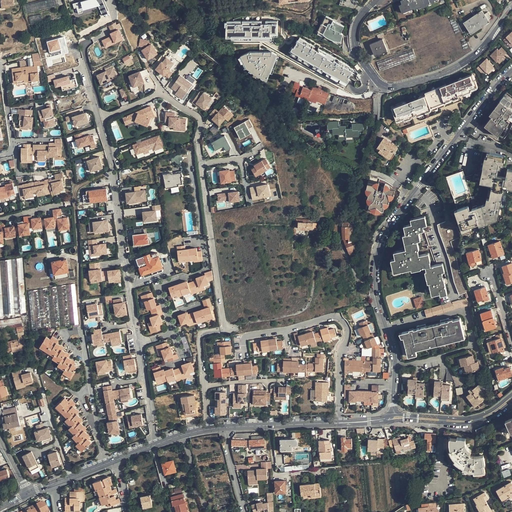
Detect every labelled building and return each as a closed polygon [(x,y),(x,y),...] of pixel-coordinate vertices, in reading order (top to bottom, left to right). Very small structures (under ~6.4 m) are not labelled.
[(90,0),(87,0),(73,4),(74,9),(77,8),(78,13),(82,12),(83,9),(98,5),(103,16),(108,13),(101,0),(91,0),(90,0)] [(400,0),(401,3),(400,4),(403,11),(410,9),(413,7),(414,8),(417,7),(420,6),(419,5),(426,2),(427,3),(429,2),(433,1),(432,0),(400,0)] [(459,0),(455,2),(458,9),(478,0),(459,0)] [(403,11),(400,4),(398,5),(401,12),(404,14),(411,11),(410,9),(403,11)] [(65,8),(30,18),(33,28),(68,18),(65,8)] [(464,22),(470,31),(471,32),(488,20),(482,10),(464,22)] [(333,20),(325,16),(316,30),(336,41),(338,42),(340,34),(338,33),(341,26),(332,21),(333,20)] [(224,21),(225,37),(278,36),(278,21),(224,21)] [(111,32),(112,34),(102,40),(106,48),(125,38),(120,28),(111,32)] [(65,39),(69,38),(75,36),(74,32),(74,29),(67,31),(67,32),(63,33),(64,36),(65,39)] [(336,41),(316,30),(315,32),(317,33),(322,35),(329,39),(330,41),(334,43),(336,41)] [(297,37),(289,50),(347,84),(355,70),(297,37)] [(149,41),(140,39),(139,47),(144,48),(145,49),(142,50),(144,52),(145,55),(149,60),(158,54),(152,44),(151,44),(149,41)] [(387,49),(385,45),(382,39),(370,44),(374,54),(387,49)] [(495,62),(495,61),(502,55),(504,53),(500,48),(497,50),(495,49),(489,54),(495,62)] [(249,51),(239,56),(245,68),(266,80),(275,54),(271,52),(249,51)] [(128,55),(122,58),(125,64),(131,60),(128,55)] [(483,70),(484,71),(490,65),(491,65),(485,58),(475,67),(480,73),(483,70)] [(34,65),(26,67),(28,81),(31,80),(39,79),(37,65),(42,64),(41,60),(33,61),(34,65)] [(170,69),(162,62),(156,69),(165,76),(165,75),(169,78),(172,73),(169,71),(170,69)] [(28,81),(26,67),(25,66),(20,67),(11,68),(13,79),(18,78),(19,82),(28,81)] [(113,68),(97,75),(101,84),(117,76),(113,68)] [(146,69),(141,72),(143,78),(149,75),(146,69)] [(143,82),(144,80),(143,78),(141,72),(140,71),(129,76),(131,81),(130,81),(131,84),(130,85),(132,91),(138,88),(137,86),(140,85),(139,83),(143,82)] [(62,85),(63,90),(79,86),(77,78),(71,79),(70,74),(57,78),(56,73),(48,75),(49,81),(55,80),(56,86),(62,85)] [(473,80),(470,74),(425,93),(426,96),(395,109),(398,114),(395,115),(395,116),(398,121),(405,118),(406,120),(413,117),(418,115),(425,112),(432,109),(439,106),(445,103),(446,103),(445,101),(452,98),(459,95),(464,92),(471,89),(471,87),(478,84),(475,79),(473,80)] [(186,80),(180,76),(172,88),(177,92),(175,94),(182,99),(191,87),(185,82),(186,80)] [(317,101),(323,103),(328,98),(318,88),(313,86),(312,89),(306,87),(304,86),(300,84),(300,83),(295,81),(291,91),(295,93),(295,95),(308,100),(308,98),(317,101)] [(511,94),(507,91),(504,95),(506,97),(500,105),(497,104),(492,110),(495,112),(492,116),(487,122),(490,125),(488,128),(495,133),(497,131),(501,133),(511,120),(509,119),(511,116),(511,94)] [(203,95),(200,92),(192,103),(196,105),(197,104),(200,106),(204,109),(212,99),(204,93),(203,95)] [(337,96),(329,93),(328,96),(328,98),(325,104),(325,107),(332,110),(332,108),(340,111),(341,108),(345,110),(345,108),(350,110),(350,108),(354,109),(356,104),(348,101),(348,99),(337,95),(337,96)] [(504,95),(497,104),(500,105),(506,97),(504,95)] [(47,108),(38,111),(41,121),(43,129),(55,126),(54,119),(55,119),(50,104),(46,105),(47,108)] [(151,106),(123,118),(127,128),(140,123),(148,126),(151,118),(150,118),(155,116),(151,106)] [(218,112),(215,109),(210,114),(214,118),(212,119),(214,120),(215,122),(219,125),(225,119),(231,112),(224,106),(218,112)] [(20,119),(19,123),(24,124),(24,125),(28,125),(32,126),(32,117),(30,117),(30,114),(32,114),(32,109),(25,108),(25,109),(18,109),(18,113),(19,113),(19,119),(20,119)] [(175,113),(166,112),(165,122),(169,123),(169,127),(179,127),(179,129),(185,130),(186,119),(179,119),(179,118),(175,117),(175,113)] [(231,112),(225,119),(228,121),(234,115),(231,112)] [(249,128),(254,126),(250,119),(235,126),(241,138),(252,133),(249,128)] [(328,122),(328,133),(339,132),(339,136),(346,135),(346,138),(353,138),(353,134),(358,133),(363,133),(362,123),(352,124),(352,128),(346,128),(346,125),(339,126),(339,121),(328,122)] [(215,136),(217,139),(225,135),(235,153),(239,151),(228,129),(215,136)] [(82,132),(75,134),(78,147),(90,143),(91,148),(96,146),(93,136),(91,136),(91,134),(83,137),(82,132)] [(141,145),(133,147),(136,154),(159,146),(159,149),(163,147),(159,136),(140,142),(141,145)] [(226,146),(227,149),(231,148),(227,136),(213,140),(215,149),(226,146)] [(380,149),(390,156),(393,151),(394,151),(397,146),(384,137),(376,149),(378,151),(380,149)] [(57,150),(61,150),(61,139),(54,139),(54,142),(54,144),(49,144),(49,153),(57,153),(57,150)] [(21,146),(21,157),(27,157),(27,153),(33,153),(33,146),(30,146),(30,143),(23,143),(23,146),(21,146)] [(37,153),(37,157),(45,157),(45,153),(49,153),(49,144),(40,144),(40,145),(36,145),(36,144),(33,144),(33,146),(33,153),(37,153)] [(389,157),(390,156),(380,149),(378,151),(389,157)] [(503,160),(505,160),(506,155),(487,151),(487,154),(495,156),(495,157),(498,158),(498,159),(503,160)] [(503,190),(504,185),(506,176),(498,174),(498,173),(500,167),(501,168),(502,164),(503,160),(498,159),(498,158),(495,157),(495,156),(487,154),(486,156),(488,157),(486,167),(483,167),(481,175),(473,173),(471,181),(466,182),(463,183),(459,171),(445,175),(456,208),(463,230),(471,227),(470,224),(479,221),(480,224),(498,218),(504,191),(503,190)] [(100,156),(90,159),(85,161),(86,165),(89,164),(91,170),(103,167),(100,156)] [(256,176),(272,168),(267,158),(251,166),(256,176)] [(171,162),(154,166),(155,173),(173,169),(172,162),(171,162)] [(219,182),(237,181),(236,168),(220,170),(221,174),(219,175),(219,182)] [(141,170),(119,175),(121,185),(143,180),(141,170)] [(56,192),(55,190),(64,188),(61,177),(63,177),(63,173),(55,174),(55,178),(49,180),(50,188),(51,193),(56,192)] [(177,183),(178,185),(182,184),(181,177),(182,177),(181,173),(175,174),(176,176),(172,176),(171,173),(162,175),(165,189),(171,188),(170,184),(177,183)] [(473,173),(464,176),(466,182),(471,181),(473,173)] [(45,181),(41,181),(42,184),(40,184),(40,182),(39,181),(34,182),(36,191),(37,193),(47,191),(47,188),(50,188),(49,180),(49,179),(45,180),(45,181)] [(16,194),(13,183),(9,184),(8,182),(5,183),(6,185),(6,186),(8,196),(16,194)] [(18,185),(20,197),(25,196),(34,194),(33,191),(36,191),(34,182),(18,185)] [(377,189),(378,185),(373,184),(367,182),(366,188),(369,188),(368,193),(367,197),(370,197),(369,202),(368,206),(370,207),(381,209),(383,210),(384,206),(385,201),(388,202),(389,198),(390,193),(393,194),(395,189),(389,187),(384,186),(383,190),(377,189)] [(270,183),(251,186),(253,199),(271,196),(270,183)] [(9,197),(8,196),(6,186),(2,187),(2,185),(0,185),(0,193),(1,197),(1,199),(9,197)] [(100,199),(108,198),(106,188),(98,189),(98,186),(86,188),(87,198),(90,198),(90,202),(100,201),(100,199)] [(145,190),(126,193),(127,203),(142,201),(142,197),(146,197),(145,190)] [(219,201),(241,199),(240,190),(218,192),(219,201)] [(160,204),(153,205),(153,210),(143,211),(144,221),(157,219),(156,210),(161,210),(160,204)] [(61,208),(56,209),(58,218),(60,230),(64,229),(63,227),(70,226),(68,217),(62,218),(61,208)] [(460,231),(463,230),(456,208),(453,209),(460,231)] [(58,218),(56,209),(53,210),(54,217),(45,218),(45,219),(43,219),(44,226),(46,226),(46,228),(56,226),(55,219),(58,218)] [(44,226),(43,219),(41,219),(41,217),(31,218),(31,215),(27,216),(29,227),(33,227),(33,228),(42,227),(42,226),(44,226)] [(405,234),(407,243),(416,241),(419,240),(420,240),(418,231),(420,230),(423,230),(422,225),(426,224),(424,215),(412,218),(413,223),(410,224),(406,225),(407,230),(405,231),(405,234)] [(29,227),(27,216),(23,217),(24,222),(22,223),(22,222),(18,222),(18,228),(17,228),(18,235),(19,235),(19,233),(24,232),(24,234),(30,234),(29,227)] [(309,219),(296,218),(296,223),(298,223),(298,228),(316,229),(317,222),(309,222),(309,219)] [(109,219),(89,220),(90,232),(110,230),(109,219)] [(343,239),(344,239),(351,258),(361,254),(358,247),(361,246),(357,238),(355,239),(354,239),(353,222),(342,222),(343,239)] [(465,292),(467,291),(463,279),(458,256),(451,238),(447,227),(445,222),(438,223),(439,228),(451,259),(455,281),(459,294),(465,292)] [(4,223),(1,223),(2,232),(5,231),(6,237),(15,236),(15,235),(18,235),(17,228),(14,229),(14,227),(5,228),(4,223)] [(140,228),(134,229),(134,234),(134,236),(134,241),(133,241),(133,246),(139,245),(139,243),(143,243),(144,244),(151,242),(149,237),(148,237),(147,233),(141,234),(140,228)] [(89,242),(91,256),(108,254),(107,241),(106,237),(84,240),(84,243),(89,242)] [(426,267),(431,266),(430,261),(428,261),(426,253),(418,255),(416,255),(415,250),(417,249),(418,249),(417,246),(416,241),(407,243),(408,248),(406,248),(397,250),(398,258),(395,258),(391,259),(393,269),(400,268),(401,271),(411,269),(411,267),(419,265),(420,268),(426,267)] [(504,252),(501,241),(489,244),(493,256),(504,252)] [(184,245),(176,246),(178,259),(185,258),(186,260),(189,260),(187,249),(184,249),(184,245)] [(196,248),(187,249),(189,260),(197,259),(198,261),(202,261),(200,251),(196,251),(196,248)] [(479,249),(467,252),(470,262),(471,263),(472,264),(473,264),(474,264),(475,263),(476,261),(476,260),(482,259),(479,249)] [(150,253),(137,258),(142,274),(143,273),(144,277),(162,271),(161,267),(162,267),(161,262),(160,259),(158,253),(156,253),(155,252),(150,254),(150,253)] [(56,279),(75,275),(74,270),(69,271),(66,258),(64,259),(63,256),(54,258),(55,261),(52,261),(56,279)] [(0,260),(0,315),(26,312),(22,257),(0,260)] [(99,262),(89,264),(90,270),(89,270),(90,280),(97,279),(97,281),(103,280),(102,271),(100,271),(100,269),(99,262)] [(511,262),(503,266),(505,272),(504,273),(507,282),(511,280),(511,262)] [(440,293),(447,292),(445,283),(444,283),(441,272),(443,272),(441,263),(431,266),(426,267),(427,271),(428,270),(431,282),(430,282),(431,289),(433,289),(435,294),(440,293)] [(120,268),(102,271),(103,280),(109,279),(109,282),(115,281),(115,280),(122,278),(120,268)] [(211,270),(204,273),(204,275),(196,278),(196,280),(191,282),(195,293),(205,289),(203,285),(208,283),(207,281),(212,279),(211,270)] [(195,293),(191,282),(187,283),(186,281),(178,284),(182,294),(190,292),(191,294),(195,293)] [(29,291),(31,312),(32,330),(78,324),(75,283),(29,291)] [(182,294),(178,284),(168,287),(169,291),(166,293),(168,300),(172,299),(171,296),(177,294),(178,296),(182,294)] [(489,298),(486,287),(475,290),(478,300),(485,298),(485,299),(489,298)] [(151,292),(140,296),(143,306),(145,305),(147,310),(149,309),(150,313),(160,309),(159,305),(156,306),(151,292)] [(205,308),(201,310),(205,320),(213,317),(211,310),(212,310),(208,298),(202,300),(205,308)] [(424,305),(422,298),(415,300),(417,307),(424,305)] [(468,306),(466,298),(424,311),(425,317),(460,307),(460,308),(468,306)] [(122,299),(114,300),(116,315),(120,314),(127,313),(125,304),(123,305),(123,302),(122,299)] [(96,304),(87,305),(88,315),(95,315),(103,313),(101,305),(96,306),(96,304)] [(162,314),(160,309),(150,313),(152,317),(149,317),(151,322),(149,323),(153,332),(161,329),(159,324),(162,323),(159,315),(162,314)] [(201,310),(193,312),(197,323),(205,320),(201,310)] [(496,326),(491,310),(481,313),(486,329),(496,326)] [(175,319),(178,327),(182,325),(181,324),(185,322),(187,326),(197,323),(193,312),(188,314),(187,312),(178,315),(179,317),(175,319)] [(21,317),(0,320),(0,329),(5,329),(14,328),(16,327),(17,332),(19,340),(6,343),(8,353),(8,352),(9,356),(13,355),(13,351),(25,349),(22,335),(24,334),(23,331),(23,326),(21,319),(21,317)] [(458,319),(448,321),(440,324),(424,327),(416,329),(401,333),(402,339),(406,355),(415,353),(415,351),(414,348),(429,344),(437,343),(444,341),(455,338),(463,336),(458,319)] [(371,331),(368,324),(366,320),(359,323),(360,327),(357,328),(361,336),(362,335),(363,337),(370,334),(369,332),(371,331)] [(327,326),(320,329),(324,339),(336,335),(334,328),(328,329),(327,326)] [(102,329),(92,331),(94,345),(101,344),(104,343),(105,343),(108,342),(107,334),(103,335),(101,335),(101,333),(103,333),(102,329)] [(313,330),(305,333),(308,343),(322,339),(319,332),(314,333),(313,330)] [(120,332),(107,334),(108,342),(111,341),(112,344),(118,343),(122,342),(120,332)] [(301,345),(308,343),(305,333),(298,335),(297,332),(293,333),(297,343),(300,342),(301,345)] [(370,334),(363,337),(364,341),(367,348),(371,346),(377,344),(380,343),(377,335),(372,338),(370,334)] [(40,347),(47,351),(55,338),(52,336),(50,339),(46,337),(40,347)] [(187,336),(183,337),(187,356),(192,355),(187,336)] [(47,351),(54,356),(60,345),(57,343),(58,340),(55,338),(47,351)] [(276,338),(268,339),(270,350),(283,347),(282,340),(277,341),(276,338)] [(504,349),(501,338),(487,342),(490,352),(500,349),(500,350),(504,349)] [(258,351),(270,350),(268,339),(261,340),(261,343),(257,344),(256,342),(253,343),(254,350),(258,350),(258,351)] [(220,354),(218,354),(217,354),(217,358),(225,357),(225,353),(232,352),(231,345),(228,345),(228,341),(219,342),(220,354)] [(166,342),(155,346),(159,355),(163,354),(164,359),(167,358),(168,362),(178,358),(176,354),(173,355),(171,349),(169,350),(168,347),(166,342)] [(52,358),(59,363),(66,352),(62,350),(63,347),(60,345),(54,356),(53,357),(52,358)] [(59,363),(58,365),(65,370),(72,359),(68,357),(69,354),(66,352),(59,363)] [(306,363),(306,371),(309,371),(323,371),(324,357),(325,357),(325,353),(317,353),(317,357),(315,357),(315,363),(308,363),(308,364),(306,363)] [(466,364),(471,364),(473,359),(475,359),(473,354),(461,357),(463,365),(466,364)] [(131,355),(122,357),(125,371),(128,370),(135,369),(134,361),(132,361),(131,359),(131,355)] [(187,363),(176,367),(180,380),(191,376),(189,372),(194,370),(191,363),(194,362),(193,356),(185,359),(187,363)] [(365,371),(368,371),(377,371),(381,371),(381,358),(373,357),(373,361),(373,363),(365,363),(365,371)] [(65,370),(64,372),(63,373),(70,377),(77,366),(73,364),(75,361),(72,359),(65,370)] [(104,360),(95,362),(97,373),(104,372),(112,370),(110,362),(105,363),(104,360)] [(291,371),(291,360),(284,360),(283,363),(277,363),(277,371),(291,371)] [(299,360),(291,360),(291,371),(293,371),(305,372),(305,371),(306,371),(306,363),(299,363),(299,360)] [(363,360),(345,360),(345,371),(348,371),(353,371),(353,374),(359,374),(363,373),(365,373),(365,371),(365,363),(363,363),(363,360)] [(475,362),(471,364),(466,364),(468,372),(480,368),(478,361),(475,362)] [(221,362),(210,364),(211,369),(214,369),(214,377),(230,376),(229,368),(222,368),(221,362)] [(252,362),(244,363),(245,374),(259,372),(258,365),(252,365),(252,362)] [(231,375),(245,374),(244,363),(243,363),(236,364),(236,367),(231,367),(231,375)] [(159,366),(152,369),(156,381),(162,379),(163,381),(167,380),(164,371),(163,369),(160,370),(159,366)] [(176,367),(164,371),(167,380),(168,381),(176,379),(177,381),(180,380),(176,367)] [(504,369),(503,367),(496,370),(499,379),(511,374),(509,367),(504,369)] [(25,383),(25,385),(33,382),(30,372),(22,374),(21,370),(12,372),(16,386),(25,383)] [(0,397),(8,394),(6,387),(4,388),(1,380),(0,380),(0,397)] [(407,388),(407,393),(415,393),(415,384),(415,381),(406,381),(406,388),(407,388)] [(326,401),(326,394),(326,391),(328,391),(328,382),(315,382),(315,390),(315,400),(315,401),(326,401)] [(433,394),(441,394),(441,385),(441,382),(433,382),(433,394)] [(246,384),(238,384),(238,393),(233,393),(233,404),(241,404),(241,402),(246,402),(246,384)] [(415,384),(415,393),(415,396),(423,397),(423,384),(415,384)] [(111,385),(103,387),(105,397),(106,403),(114,401),(114,398),(112,391),(110,391),(110,390),(112,389),(111,385)] [(285,387),(273,386),(273,399),(280,399),(280,396),(286,396),(286,393),(290,394),(290,385),(285,386),(285,387)] [(449,385),(441,385),(441,394),(441,397),(449,398),(449,385)] [(482,400),(486,397),(478,385),(472,389),(472,388),(469,390),(470,393),(467,396),(475,407),(483,401),(482,400)] [(129,388),(112,391),(114,398),(120,397),(121,400),(127,399),(131,398),(129,388)] [(261,390),(253,390),(253,404),(269,404),(269,393),(266,393),(266,391),(261,390)] [(226,391),(216,391),(216,413),(226,413),(226,391)] [(183,402),(185,402),(186,408),(184,408),(185,414),(195,412),(194,406),(193,403),(195,403),(194,400),(195,400),(194,394),(182,396),(183,402)] [(56,406),(62,412),(73,401),(70,398),(68,401),(65,398),(56,406)] [(76,404),(73,401),(62,412),(68,418),(77,409),(74,406),(76,404)] [(114,401),(106,403),(107,407),(108,412),(110,412),(110,415),(108,415),(109,418),(116,417),(115,414),(117,413),(114,401)] [(15,407),(3,410),(4,414),(5,416),(17,413),(15,407)] [(80,412),(77,409),(68,418),(66,420),(65,420),(71,426),(80,417),(77,414),(80,412)] [(5,416),(2,416),(5,428),(10,427),(10,431),(15,430),(14,426),(19,425),(17,413),(5,416)] [(141,416),(131,417),(132,420),(128,420),(129,429),(133,428),(133,426),(138,426),(143,425),(141,416)] [(83,420),(80,417),(71,426),(69,428),(75,434),(83,425),(81,422),(83,420)] [(116,417),(109,418),(109,422),(110,424),(108,424),(110,433),(113,432),(120,431),(118,420),(117,420),(116,417)] [(72,436),(78,442),(87,433),(84,430),(86,428),(83,425),(75,434),(73,435),(72,436)] [(489,432),(486,425),(476,430),(479,436),(489,432)] [(34,431),(37,440),(41,439),(51,436),(48,427),(43,428),(37,430),(34,431)] [(87,433),(78,442),(76,445),(82,451),(91,442),(88,439),(90,436),(87,433)] [(434,435),(434,433),(421,433),(423,439),(424,439),(425,438),(427,438),(428,442),(427,442),(426,444),(427,444),(427,451),(432,451),(432,442),(435,442),(436,435),(434,435)] [(264,435),(251,436),(252,439),(249,439),(250,447),(265,446),(264,435)] [(348,446),(352,446),(351,438),(346,438),(346,436),(341,436),(342,450),(348,449),(348,446)] [(469,452),(470,450),(468,448),(465,443),(466,438),(457,437),(457,439),(444,437),(444,451),(450,450),(451,453),(453,456),(456,459),(455,460),(458,463),(462,466),(464,467),(463,468),(468,470),(474,471),(474,472),(477,472),(485,471),(484,465),(485,464),(483,455),(477,457),(474,456),(470,454),(470,453),(469,452)] [(295,438),(281,439),(281,449),(292,449),(292,445),(295,445),(296,444),(297,443),(298,442),(298,440),(296,439),(295,438)] [(397,440),(396,438),(392,439),(394,446),(394,449),(399,447),(399,448),(402,448),(403,449),(410,447),(408,442),(407,438),(401,440),(400,439),(397,440)] [(319,440),(319,446),(322,446),(322,451),(320,451),(321,458),(332,457),(331,450),(330,443),(329,439),(319,440)] [(368,450),(372,450),(377,451),(377,454),(377,456),(383,456),(384,449),(384,442),(383,442),(383,439),(378,439),(378,440),(368,439),(368,450)] [(221,449),(195,456),(198,470),(225,464),(221,449)] [(23,456),(29,467),(37,463),(32,451),(23,456)] [(61,463),(57,451),(48,454),(52,466),(61,463)] [(173,460),(162,463),(165,474),(176,470),(173,460)] [(225,465),(199,471),(200,478),(226,472),(225,465)] [(249,481),(258,481),(258,479),(268,478),(268,468),(258,468),(258,470),(248,470),(249,481)] [(505,477),(511,473),(510,468),(502,471),(505,477)] [(7,469),(0,471),(0,480),(10,477),(7,469)] [(110,475),(106,477),(104,478),(106,483),(103,484),(101,479),(94,482),(94,483),(96,486),(97,490),(98,489),(107,485),(110,484),(113,483),(110,475)] [(285,480),(275,480),(276,493),(286,492),(285,480)] [(211,485),(213,493),(230,489),(228,481),(211,485)] [(496,490),(502,499),(509,495),(511,498),(511,496),(511,490),(510,487),(511,486),(511,482),(511,481),(496,490)] [(310,494),(310,495),(316,494),(316,497),(321,496),(319,482),(300,485),(301,495),(310,494)] [(112,489),(110,484),(107,485),(98,489),(100,493),(101,496),(109,493),(113,491),(112,489)] [(230,489),(213,493),(214,500),(232,496),(230,489)] [(113,491),(109,493),(101,496),(102,500),(104,503),(108,502),(109,506),(111,505),(118,502),(117,498),(115,492),(113,493),(113,491)] [(487,511),(487,510),(490,508),(486,500),(489,499),(485,492),(474,498),(477,504),(476,504),(480,511),(487,511)] [(150,494),(141,496),(143,507),(153,505),(150,494)] [(187,511),(185,504),(185,501),(183,494),(171,497),(173,505),(175,505),(177,511),(181,510),(181,511),(187,511)] [(232,496),(214,500),(216,508),(233,504),(232,496)] [(65,498),(65,508),(70,508),(74,508),(74,509),(80,509),(80,501),(80,497),(70,497),(65,498)] [(49,511),(43,500),(36,504),(36,506),(34,507),(32,505),(25,509),(25,510),(22,511),(49,511)] [(262,511),(265,511),(264,511),(267,511),(269,511),(269,510),(274,510),(273,502),(267,502),(263,503),(262,501),(252,504),(254,511),(262,511)] [(438,511),(438,509),(436,510),(435,502),(423,504),(424,507),(418,507),(418,511),(438,511)] [(450,504),(450,511),(464,511),(464,503),(450,504)]
